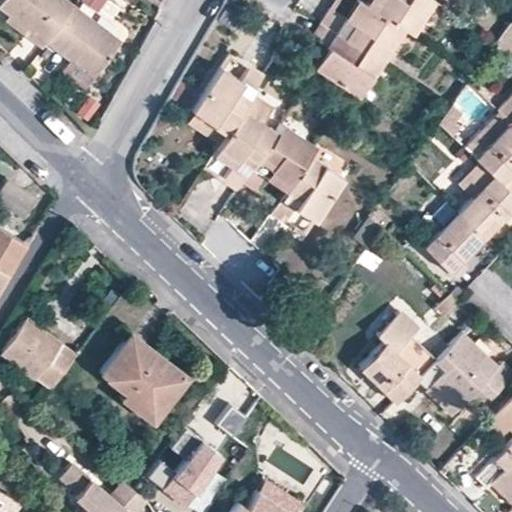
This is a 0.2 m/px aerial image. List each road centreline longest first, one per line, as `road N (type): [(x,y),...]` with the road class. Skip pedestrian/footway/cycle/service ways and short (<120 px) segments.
road 1 (residential): [(86,179),(375,451)]
road 2 (residential): [(86,179),(196,0)]
road 3 (residential): [(0,313),(86,179)]
